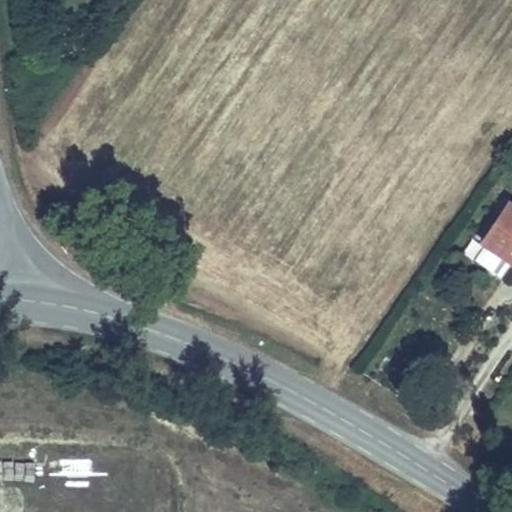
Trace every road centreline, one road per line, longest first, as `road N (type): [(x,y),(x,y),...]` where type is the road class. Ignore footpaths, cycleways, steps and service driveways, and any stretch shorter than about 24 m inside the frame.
road 1 (secondary): [(132,319),(358,420),(503,511)]
road 2 (tertiary): [(132,319),(52,263),(0,194)]
road 3 (secondary): [(0,290),(50,293),(132,319)]
